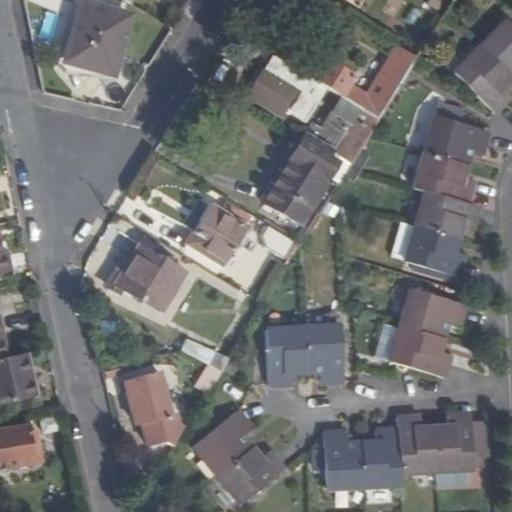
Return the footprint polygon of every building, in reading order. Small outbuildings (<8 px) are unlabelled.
[(322,0),(311,18),(329,29),(340,11),(322,0)] [(427,0),(425,8),(439,13),(444,0),(427,0)] [(128,17),(80,4),(76,22),(81,24),(71,62),(113,74),(128,17)] [(334,32),(344,14),(340,11),(329,29),(334,32)] [(491,116),(507,99),(499,92),(511,78),(511,31),(503,23),(452,78),(491,116)] [(377,120),(416,58),(413,56),(396,46),(366,96),(346,83),(350,76),(321,57),(318,62),(313,58),(310,64),(314,67),(308,78),(357,108),(377,120)] [(282,116),(307,78),(271,56),(247,94),(282,116)] [(349,164),(377,120),(357,108),(330,152),(349,164)] [(414,226),(404,260),(403,262),(457,278),(463,258),(453,255),(461,228),(471,231),(478,210),(465,206),(471,185),(460,181),(469,153),(479,156),(485,135),(432,120),(411,189),(424,193),(414,226)] [(339,181),(349,164),(330,152),(303,135),(262,202),(298,224),(328,175),(339,181)] [(193,232),(182,248),(184,249),(187,244),(222,266),(234,248),(236,248),(240,246),(244,244),(247,237),(247,234),(245,229),(247,226),(201,198),(184,227),(193,232)] [(404,260),(414,226),(401,223),(390,255),(404,260)] [(271,225),(259,240),(285,259),(296,243),(271,225)] [(131,272),(120,291),(140,303),(141,300),(159,311),(184,271),(140,244),(126,268),(131,272)] [(0,274),(11,272),(7,253),(1,254),(0,248),(0,274)] [(114,288),(120,291),(131,272),(126,268),(114,288)] [(443,328),(454,331),(464,307),(412,287),(383,357),(435,377),(443,357),(433,353),(443,328)] [(266,392),(289,391),(289,378),(316,377),(317,389),(340,387),(338,331),(263,335),(266,392)] [(0,334),(0,405),(34,397),(24,353),(5,357),(0,334)] [(186,338),(180,351),(208,363),(214,350),(186,338)] [(216,353),(207,366),(220,372),(229,359),(216,353)] [(220,372),(207,366),(195,387),(207,394),(220,372)] [(166,443),(174,447),(185,429),(178,425),(175,416),(171,416),(159,373),(120,383),(123,393),(127,392),(138,425),(143,424),(149,448),(166,443)] [(240,441),(248,435),(233,416),(190,451),(238,509),(281,474),(266,457),(257,464),(240,441)] [(470,460),(468,430),(468,419),(445,420),(446,430),(420,432),(419,422),(394,423),(395,433),(372,435),(373,446),(343,448),(342,437),(319,439),(322,496),(398,491),(398,478),(471,474),(470,460)] [(0,469),(33,463),(27,435),(25,425),(0,430),(0,469)] [(482,429),(468,430),(470,460),(484,459),(482,429)] [(31,434),(27,435),(33,463),(37,462),(31,434)]
